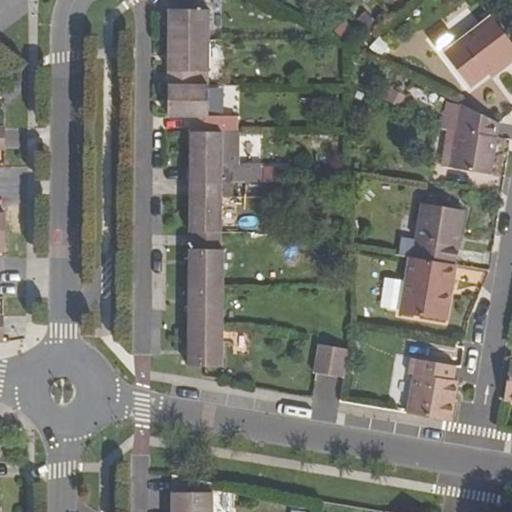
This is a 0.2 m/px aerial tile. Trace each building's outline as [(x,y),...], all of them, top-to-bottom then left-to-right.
[(168,0),(168,42),(208,42),(209,11),(196,11),(196,0),(168,0)] [(443,52),(470,86),(488,73),(485,69),(494,62),(500,69),(511,60),(511,43),(490,16),(443,52)] [(168,42),(167,88),(196,88),(196,73),(208,73),(208,42),(168,42)] [(167,88),(167,119),(190,119),(190,127),(189,132),(217,132),(218,119),(207,119),(208,88),(196,88),(167,88)] [(457,129),(461,103),(449,97),(445,127),(450,128),(457,129)] [(443,166),(456,168),(489,173),(497,123),(461,103),(457,129),(450,128),(443,166)] [(189,132),(190,183),(232,183),(262,183),(262,169),(220,169),(220,163),(235,164),(236,132),(217,132),(189,132)] [(190,183),(188,233),(219,233),(220,199),(232,199),(232,183),(190,183)] [(425,241),(422,260),(455,265),(465,212),(421,205),(415,239),(425,241)] [(188,249),(187,367),(204,368),(221,368),(221,329),(221,289),(222,249),(219,249),(219,233),(188,233),(188,236),(191,236),(191,249),(188,249)] [(415,239),(411,258),(422,260),(425,241),(415,239)] [(411,258),(402,313),(446,321),(455,265),(422,260),(411,258)] [(319,344),(314,373),(340,377),(346,349),(319,344)] [(415,363),(406,414),(452,422),(457,394),(449,392),(452,380),(456,354),(413,346),(410,362),(415,363)] [(452,380),(449,392),(457,394),(458,382),(452,380)] [(172,475),(171,511),(212,511),(213,493),(200,494),(200,481),(172,475)]
